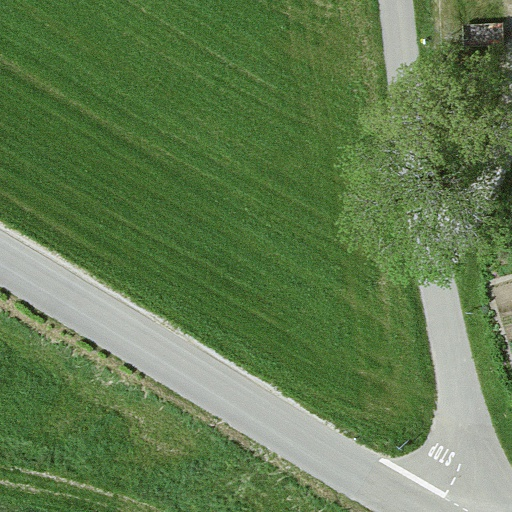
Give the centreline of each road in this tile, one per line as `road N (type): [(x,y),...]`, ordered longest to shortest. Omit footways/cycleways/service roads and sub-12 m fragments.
road 1 (residential): [(397,0),(464,438),(436,511)]
road 2 (unclassified): [(420,511),(0,254)]
road 3 (track): [(133,511),(0,479)]
